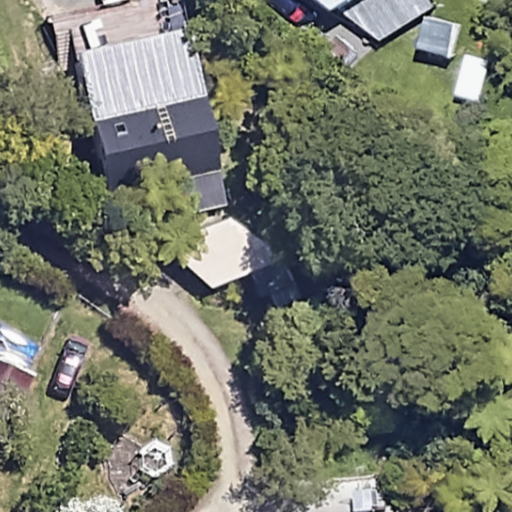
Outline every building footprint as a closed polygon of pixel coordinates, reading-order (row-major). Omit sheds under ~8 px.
[(321,0),(337,23),(370,0),(321,0)] [(445,29),(425,0),(403,0),(335,46),(362,85),(445,29)] [(178,67),(174,39),(85,54),(112,218),(223,200),(200,63),(178,67)] [(281,264),(221,212),(180,258),(240,311),(281,264)] [(167,248),(117,227),(103,261),(152,282),(167,248)] [(40,382),(0,366),(0,447),(12,453),(40,382)]
